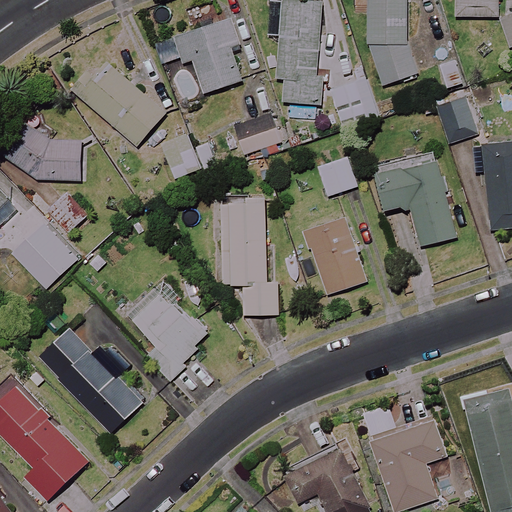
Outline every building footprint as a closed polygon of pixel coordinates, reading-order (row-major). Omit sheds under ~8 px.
[(407,49),(407,0),(366,0),(366,42),(381,88),(413,78),(407,49)] [(498,18),(497,0),(454,0),(455,17),(498,18)] [(321,2),(279,2),(280,78),(284,78),(284,104),(321,104),(321,2)] [(511,46),(511,14),(501,17),(510,48),(511,46)] [(240,45),(232,20),(175,38),(183,64),(195,60),(206,94),(244,81),(233,47),(240,45)] [(463,85),(457,61),(440,65),(446,89),(463,85)] [(166,113),(111,66),(98,82),(88,73),(73,90),(139,146),(166,113)] [(379,119),(367,79),(331,90),(344,130),(379,119)] [(511,106),(511,90),(497,89),(496,105),(511,106)] [(481,133),(468,97),(437,108),(451,144),(481,133)] [(281,142),(272,115),(234,127),(243,155),(281,142)] [(46,138),(20,121),(0,153),(0,156),(40,181),(80,185),(84,142),(46,138)] [(511,228),(511,141),(479,145),(490,232),(511,228)] [(194,150),(204,169),(217,163),(207,143),(194,150)] [(204,169),(194,150),(182,156),(186,163),(171,171),(178,181),(204,169)] [(456,239),(439,155),(417,160),(418,165),(397,170),(395,163),(375,167),(384,211),(411,205),(420,246),(456,239)] [(358,187),(349,158),(318,168),(328,197),(358,187)] [(90,215),(69,193),(50,210),(71,233),(90,215)] [(0,226),(16,211),(0,194),(0,226)] [(266,283),(264,201),(221,203),(223,286),(243,285),(244,316),(279,315),(278,283),(266,283)] [(74,250),(43,216),(20,237),(52,271),(74,250)] [(368,282),(345,219),(307,233),(330,296),(368,282)] [(185,315),(163,292),(134,321),(159,347),(150,355),(174,380),(186,367),(183,364),(213,336),(189,311),(185,315)] [(116,378),(70,330),(41,357),(113,434),(145,403),(119,375),(116,378)] [(89,464),(13,379),(0,391),(0,432),(34,469),(25,477),(47,501),(89,464)] [(511,511),(511,399),(510,389),(464,400),(491,511),(511,511)] [(447,457),(435,422),(374,442),(397,511),(399,511),(439,499),(427,463),(447,457)] [(371,511),(341,449),(289,474),(306,509),(325,500),(330,511),(371,511)] [(0,511),(14,511),(0,493),(0,511)]
